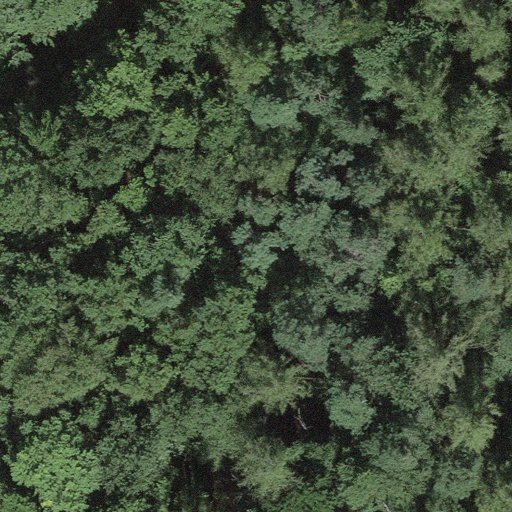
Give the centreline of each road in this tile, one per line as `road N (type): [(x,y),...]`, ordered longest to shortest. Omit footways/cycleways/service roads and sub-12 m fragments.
road 1 (track): [(391,511),(470,400),(511,358)]
road 2 (track): [(119,0),(0,88)]
